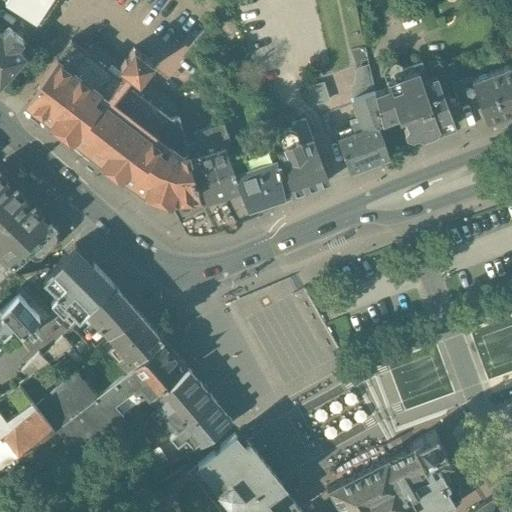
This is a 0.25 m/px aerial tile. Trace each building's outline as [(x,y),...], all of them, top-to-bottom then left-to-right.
[(47,0),(1,0),(0,2),(0,9),(30,28),(47,0)] [(2,39),(0,37),(0,86),(6,92),(23,73),(16,67),(24,58),(15,51),(22,43),(8,31),(2,39)] [(85,52),(72,42),(39,84),(42,87),(27,106),(39,116),(50,124),(49,125),(61,135),(72,143),(73,142),(86,152),(101,163),(100,165),(112,174),(121,181),(122,179),(144,194),(144,196),(154,200),(171,206),(172,204),(189,202),(199,201),(200,203),(201,202),(190,165),(191,165),(186,150),(188,150),(187,147),(179,117),(172,119),(85,52)] [(122,66),(92,43),(85,52),(172,119),(179,117),(176,108),(140,79),(122,66)] [(152,63),(135,50),(122,66),(140,79),(152,63)] [(435,74),(428,77),(422,60),(402,67),(401,64),(394,61),(385,64),(382,71),(387,87),(375,91),(382,122),(398,116),(397,121),(399,127),(403,128),(405,135),(411,138),(417,136),(423,139),(435,134),(438,128),(443,131),(456,126),(437,74),(431,57),(429,57),(435,74)] [(473,79),(472,80),(479,99),(487,121),(511,111),(511,65),(473,79)] [(370,71),(357,74),(353,98),(375,90),(370,71)] [(472,76),(452,84),(460,106),(479,99),(472,80),(473,79),(472,76)] [(324,82),(313,84),(316,104),(328,102),(324,82)] [(353,98),(360,119),(350,123),(353,132),(337,138),(350,172),(389,157),(377,124),(382,122),(375,91),(375,90),(353,98)] [(307,123),(293,128),(294,132),(299,144),(313,139),(307,123)] [(224,125),(193,136),(195,144),(187,147),(188,150),(186,150),(191,165),(190,165),(201,202),(240,188),(229,158),(230,143),(224,125)] [(299,144),(294,132),(288,129),(284,131),(281,137),(285,149),(274,153),(284,198),(328,181),(328,179),(327,179),(313,142),(314,142),(313,139),(299,144)] [(271,143),(229,158),(240,188),(242,192),(249,210),(270,202),(270,203),(284,198),(274,153),(271,143)] [(9,187),(0,177),(0,258),(13,272),(29,258),(33,262),(40,262),(58,245),(58,237),(54,233),(55,232),(28,206),(9,187)] [(211,211),(183,225),(189,238),(217,223),(211,211)] [(328,242),(330,248),(346,242),(343,235),(328,242)] [(75,248),(43,279),(69,306),(81,295),(92,307),(113,287),(75,248)] [(0,282),(13,272),(0,258),(0,282)] [(92,307),(81,319),(88,326),(91,322),(99,331),(100,330),(101,331),(102,331),(108,339),(137,314),(117,291),(113,287),(92,307)] [(38,318),(18,295),(1,311),(13,324),(21,333),(38,318)] [(69,306),(60,315),(53,307),(42,318),(61,335),(64,336),(81,319),(92,307),(81,295),(69,306)] [(1,311),(0,311),(0,334),(13,324),(1,311)] [(163,343),(137,314),(108,339),(124,358),(120,361),(128,370),(128,371),(133,367),(133,368),(163,343)] [(51,342),(25,361),(35,373),(72,345),(64,336),(61,335),(51,343),(51,342)] [(163,343),(133,368),(133,367),(128,371),(128,370),(95,396),(65,420),(54,429),(72,454),(105,433),(124,417),(126,420),(151,406),(147,401),(186,369),(163,343)] [(72,370),(35,404),(54,429),(65,420),(95,396),(72,370)] [(189,372),(154,402),(163,413),(161,415),(163,417),(165,416),(178,431),(214,401),(189,372)] [(19,384),(0,398),(0,434),(2,433),(35,404),(34,404),(31,399),(19,384)] [(231,422),(214,401),(178,431),(170,439),(184,456),(192,450),(195,453),(231,422)] [(35,404),(2,433),(21,458),(54,429),(35,404)] [(386,456),(327,489),(340,511),(409,511),(416,508),(450,488),(441,472),(452,467),(444,451),(445,450),(435,430),(412,442),(413,445),(388,457),(387,455),(386,456)] [(240,432),(198,466),(218,490),(235,511),(300,511),(302,511),(281,486),(283,485),(240,432)] [(407,433),(390,442),(393,448),(386,451),(386,450),(384,452),(386,456),(387,455),(388,457),(413,445),(412,442),(411,440),(410,440),(407,433)] [(503,511),(496,495),(477,508),(478,511),(503,511)]
